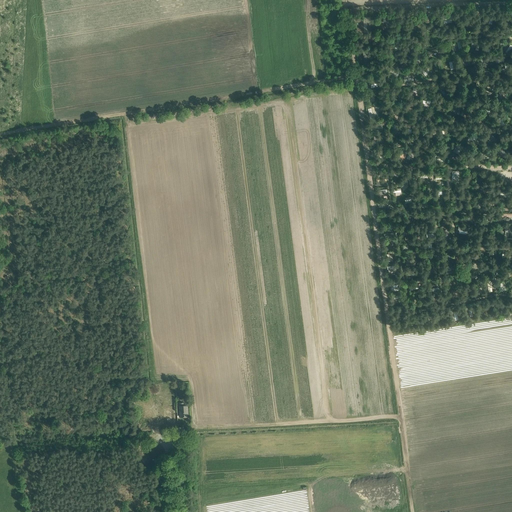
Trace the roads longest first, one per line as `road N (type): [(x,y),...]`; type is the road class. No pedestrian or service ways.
road 1 (track): [(354,75),(411,511)]
road 2 (track): [(0,133),(354,75)]
road 3 (residential): [(511,34),(463,29),(429,44),(386,39),(387,81)]
road 4 (residential): [(432,306),(416,310),(406,302),(385,163)]
road 5 (track): [(511,0),(344,7)]
road 6 (residential): [(432,306),(410,164)]
road 7 (residential): [(448,303),(429,164)]
road 8 (residential): [(464,300),(449,165)]
road 9 (residential): [(387,81),(473,71),(511,77)]
